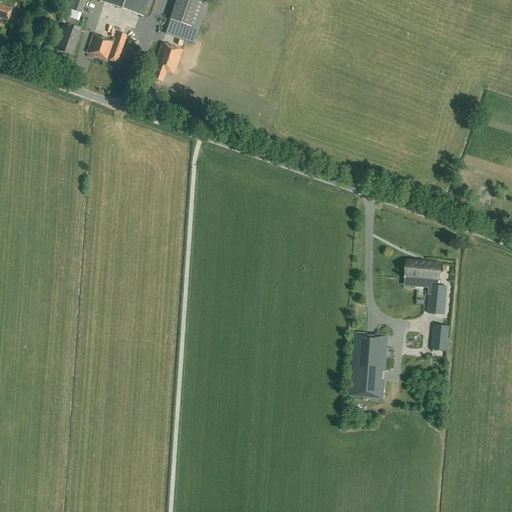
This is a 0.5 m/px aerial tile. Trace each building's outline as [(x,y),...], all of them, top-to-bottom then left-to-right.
[(81,14),(85,0),(72,0),(69,10),(81,14)] [(99,0),(99,2),(143,17),(148,0),(99,0)] [(197,30),(207,0),(175,0),(168,20),(197,30)] [(0,18),(8,21),(12,9),(0,5),(0,18)] [(74,27),(72,31),(63,28),(58,42),(59,43),(56,51),(71,56),(80,29),(74,27)] [(112,39),(111,41),(93,34),(86,53),(107,61),(117,64),(127,36),(117,32),(114,39),(112,39)] [(149,78),(162,83),(165,73),(173,75),(182,51),(161,43),(149,78)] [(438,273),(439,264),(407,261),(407,264),(406,265),(404,282),(418,284),(417,287),(430,288),(428,315),(444,316),(446,287),(436,286),(437,281),(434,280),(434,273),(438,273)] [(378,336),(355,333),(349,396),(381,399),(383,380),(379,380),(380,371),(384,372),(386,353),(376,353),(378,336)] [(433,334),(432,349),(447,351),(448,336),(433,334)]
